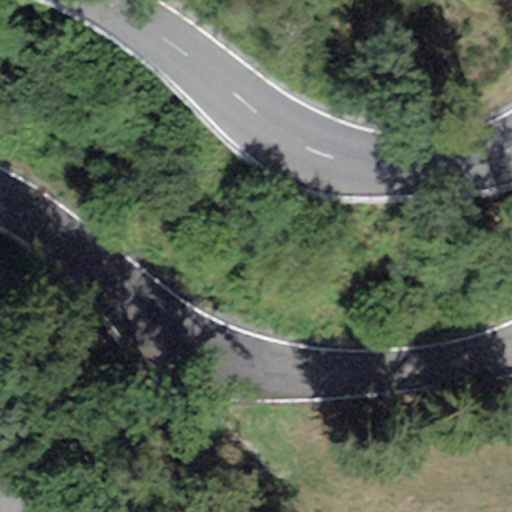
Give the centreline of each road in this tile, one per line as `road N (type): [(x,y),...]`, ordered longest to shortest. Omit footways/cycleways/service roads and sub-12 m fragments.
road 1 (tertiary): [(0,201),(190,331),(286,371),(411,370),(511,352)]
road 2 (tertiary): [(511,148),(473,162),(420,166),(312,152),(111,0)]
